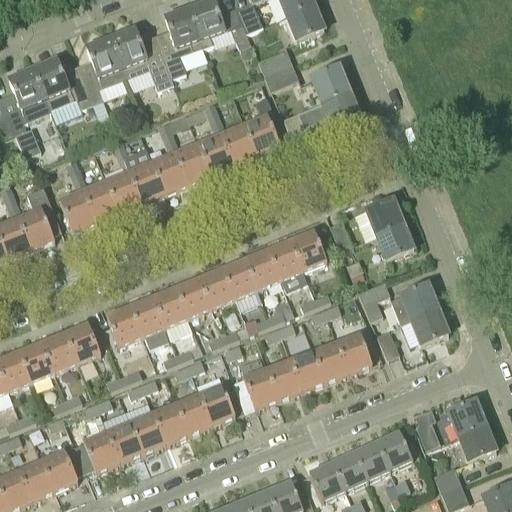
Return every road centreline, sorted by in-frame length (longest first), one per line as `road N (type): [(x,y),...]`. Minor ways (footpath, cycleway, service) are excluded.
road 1 (residential): [(0,322),(408,156)]
road 2 (residential): [(137,511),(494,367)]
road 3 (residential): [(494,367),(408,156)]
road 4 (residential): [(408,156),(344,0)]
road 5 (residential): [(0,46),(116,0)]
